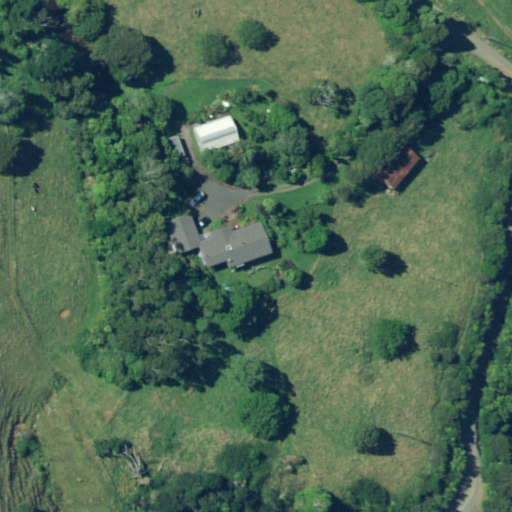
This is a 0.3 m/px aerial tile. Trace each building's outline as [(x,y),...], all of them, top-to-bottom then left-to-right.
[(236,140),(229,116),(193,127),(201,151),(236,140)] [(184,155),(178,134),(166,138),(172,158),(184,155)] [(420,157),(405,145),(378,177),(393,189),(420,157)] [(196,243),(186,214),(164,222),(175,255),(198,247),(196,243)] [(198,247),(205,267),(224,260),(227,267),(233,265),(234,268),(242,266),(241,262),(269,252),(258,222),(230,232),(228,226),(209,232),(210,238),(196,243),(198,247)]
